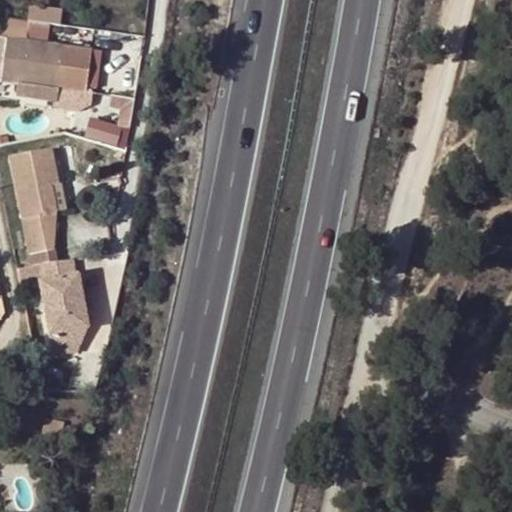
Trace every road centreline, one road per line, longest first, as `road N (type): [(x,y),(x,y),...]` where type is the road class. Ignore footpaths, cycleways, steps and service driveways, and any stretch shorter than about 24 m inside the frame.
road 1 (motorway): [(258,0),(148,511)]
road 2 (motorway): [(257,511),(361,0)]
road 3 (unclassified): [(371,377),(468,0)]
road 4 (residential): [(511,435),(371,377)]
road 5 (unclassified): [(341,511),(371,377)]
